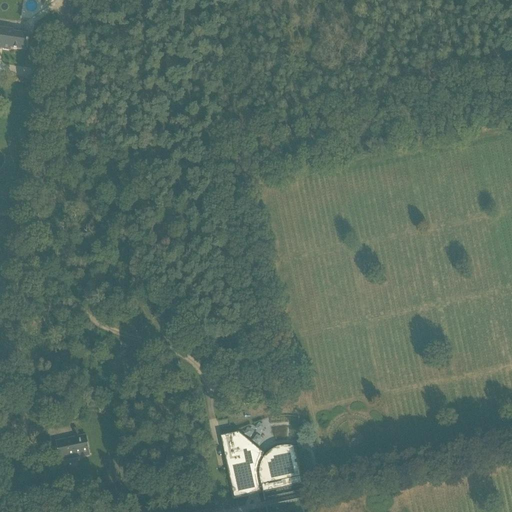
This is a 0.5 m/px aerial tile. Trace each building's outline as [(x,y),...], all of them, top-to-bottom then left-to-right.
[(14,32),(4,31),(0,30),(0,49),(11,52),(11,50),(27,52),(29,36),(13,34),(14,32)] [(160,308),(154,319),(175,330),(181,319),(160,308)] [(221,439),(228,471),(231,488),(233,487),(235,496),(260,491),(262,490),(263,495),(264,495),(264,494),(303,486),(295,450),(294,449),(293,449),(291,449),(290,448),(288,448),(281,449),(274,451),(269,455),(264,460),(262,459),(241,445),(239,435),(221,439)] [(86,438),(66,442),(56,444),(60,462),(90,456),(86,438)] [(122,460),(113,461),(115,485),(124,485),(122,460)]
